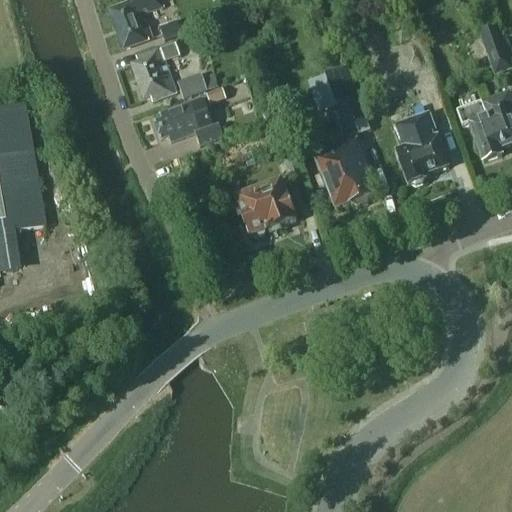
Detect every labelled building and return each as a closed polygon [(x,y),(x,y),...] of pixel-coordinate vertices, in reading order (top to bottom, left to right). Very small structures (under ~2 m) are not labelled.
[(110,12),(125,52),(154,41),(144,17),(165,9),(161,0),(128,0),(130,5),(110,12)] [(160,29),(166,45),(182,39),(176,23),(160,29)] [(479,36),(495,79),(511,72),(511,70),(497,30),(479,36)] [(154,105),(177,96),(165,63),(181,58),(176,45),(138,60),(139,64),(132,66),(145,103),(152,101),(154,105)] [(347,70),(327,78),(337,108),(358,101),(347,70)] [(215,78),(204,82),(201,76),(177,84),(184,102),(219,89),(215,78)] [(210,107),(226,101),(223,91),(207,97),(210,107)] [(511,147),(511,116),(511,101),(510,96),(458,115),(463,130),(471,127),(485,165),(503,158),(500,152),(511,147)] [(220,127),(215,129),(204,101),(162,116),(164,122),(155,125),(162,144),(171,141),(172,145),(197,136),(201,149),(225,140),(220,127)] [(261,108),(267,125),(285,119),(281,108),(273,111),(271,104),(261,108)] [(0,238),(44,231),(23,109),(0,113),(0,238)] [(397,155),(410,188),(411,188),(416,190),(423,188),(425,183),(428,182),(427,179),(450,170),(430,116),(395,129),(403,152),(397,155)] [(358,143),(340,150),(317,158),(337,213),(351,207),(358,210),(368,206),(372,200),(364,178),(370,176),(358,143)] [(302,176),(295,154),(282,159),(290,181),(302,176)] [(235,201),(251,242),(297,224),(282,183),(235,201)]
